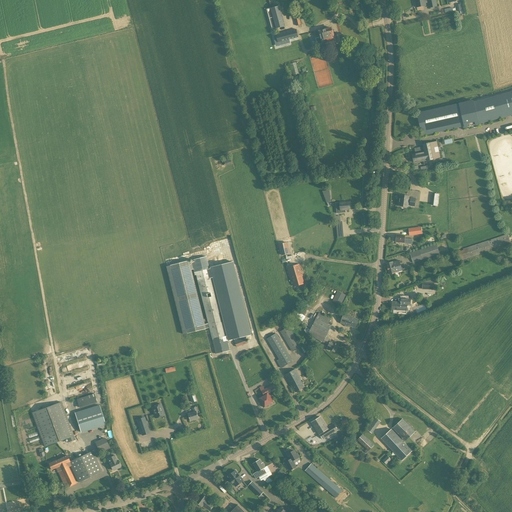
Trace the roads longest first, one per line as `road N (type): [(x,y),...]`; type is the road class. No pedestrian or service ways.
road 1 (tertiary): [(176,483),(327,401),(368,337),(387,134),(382,0)]
road 2 (track): [(3,58),(59,383)]
road 3 (track): [(360,353),(472,448)]
